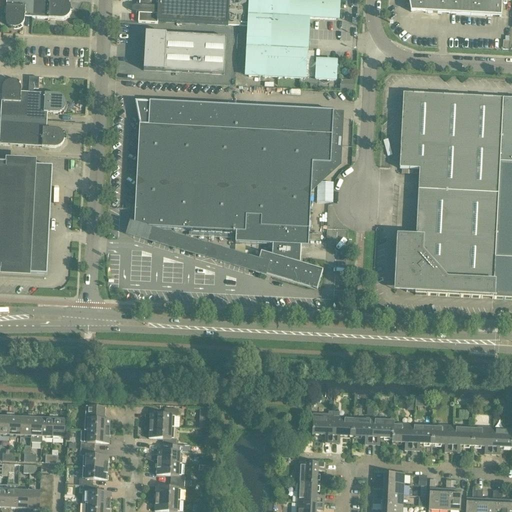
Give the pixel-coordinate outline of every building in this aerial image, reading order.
[(32,14),(32,0),(6,0),(5,20),(6,22),(6,23),(7,24),(8,26),(9,27),(11,28),(13,29),(14,29),(14,26),(22,26),(23,24),(24,23),(24,21),(24,19),(25,14),(32,14)] [(49,0),(32,0),(32,14),(32,18),(61,20),(63,20),(65,19),(66,19),(68,18),(69,16),(70,15),(70,14),(71,12),(71,11),(68,11),(68,4),(67,3),(66,2),(64,1),(63,1),(62,1),(49,0)] [(137,6),(136,14),(139,14),(138,23),(158,24),(158,22),(228,26),(238,27),(248,27),(248,0),(139,0),(139,6),(137,6)] [(247,32),(245,74),(248,77),(261,78),(268,78),(302,80),(305,77),(316,78),(319,81),(322,81),(322,83),(324,83),(327,84),(329,83),(329,82),(332,82),(336,79),(336,75),(337,75),(338,73),(338,71),(338,70),(338,69),(336,69),(336,65),(333,61),(320,61),(317,64),(314,64),(314,52),(308,52),(309,32),(309,19),(336,21),(339,18),(339,0),(248,0),(248,27),(247,32)] [(425,14),(501,18),(502,0),(411,0),(411,13),(425,10),(425,14)] [(224,76),(226,38),(146,34),(144,71),(224,76)] [(337,83),(337,75),(336,75),(336,79),(332,82),(329,82),(329,83),(337,83)] [(29,78),(29,90),(39,90),(39,78),(29,78)] [(5,84),(2,90),(0,119),(27,120),(28,97),(21,97),(21,91),(20,88),(18,84),(12,84),(12,81),(5,84)] [(27,120),(43,121),(44,113),(56,114),(60,114),(63,111),(64,105),(66,105),(64,98),(57,95),(28,94),(28,97),(27,120)] [(418,192),(498,196),(503,100),(403,95),(400,170),(419,171),(418,192)] [(511,100),(503,100),(498,196),(418,192),(416,239),(396,238),(393,295),(511,300),(511,100)] [(323,271),(301,265),(301,247),(308,248),(312,164),(330,165),(333,114),(333,113),(327,112),(149,103),(135,102),(139,125),(134,228),(236,233),(235,244),(272,246),(272,256),(261,253),(255,274),(317,292),(323,271)] [(0,119),(0,127),(0,145),(54,149),(61,146),(64,139),(62,139),(62,133),(59,131),(56,130),(43,129),(43,121),(27,120),(0,119)] [(0,274),(1,274),(1,270),(43,272),(45,231),(48,231),(49,231),(50,210),(49,210),(51,165),(47,165),(33,164),(7,162),(6,167),(0,166),(0,274)] [(86,408),(85,421),(84,423),(83,425),(84,428),(84,430),(84,432),(109,433),(110,421),(104,421),(104,409),(86,408)] [(150,415),(149,428),(171,429),(172,418),(175,418),(178,418),(178,410),(164,410),(164,416),(150,415)] [(122,421),(123,413),(110,413),(110,421),(122,421)] [(0,436),(9,437),(10,414),(7,414),(6,419),(0,418),(0,436)] [(9,437),(20,438),(21,419),(14,419),(14,414),(10,414),(9,437)] [(20,438),(31,438),(32,415),(28,415),(28,420),(21,419),(20,438)] [(31,438),(42,439),(43,420),(36,420),(36,415),(32,415),(31,438)] [(42,439),(52,439),(54,416),(50,416),(49,421),(43,420),(42,439)] [(54,416),(52,439),(64,440),(65,421),(57,421),(58,416),(54,416)] [(325,437),(325,445),(332,445),(333,417),(313,416),(312,437),(325,437)] [(353,418),(333,417),(332,445),(339,445),(340,438),(352,438),(353,418)] [(373,419),(353,418),(352,438),(365,439),(364,446),(372,447),(373,419)] [(393,424),(393,420),(373,419),(372,447),(379,447),(380,440),(392,440),(393,424)] [(393,424),(392,440),(392,444),(405,445),(404,452),(412,453),(413,425),(393,424)] [(419,446),(432,446),(433,426),(413,425),(412,453),(419,453),(419,446)] [(444,454),(452,455),(453,427),(433,426),(432,446),(445,447),(444,454)] [(459,455),(459,447),(472,448),(473,428),(453,427),(452,455),(459,455)] [(171,440),(171,429),(149,428),(149,440),(163,441),(163,447),(172,447),(177,447),(177,446),(177,440),(171,440)] [(484,456),(492,456),(493,429),(473,428),(472,448),(485,449),(484,456)] [(499,457),(499,449),(511,449),(511,429),(493,429),(492,456),(499,457)] [(109,446),(109,433),(84,432),(81,432),(81,443),(81,450),(94,451),(95,445),(109,446)] [(158,452),(157,464),(180,465),(180,454),(186,455),(186,447),(177,446),(177,447),(172,447),(171,453),(158,452)] [(94,456),(94,451),(81,450),(80,457),(86,457),(85,469),(107,470),(108,457),(94,456)] [(179,476),(180,465),(157,464),(157,477),(171,477),(170,483),(184,484),(185,477),(179,476)] [(298,464),(297,484),(317,485),(318,472),(325,473),(326,465),(298,464)] [(83,487),(93,487),(93,481),(107,482),(107,470),(85,469),(84,480),(79,479),(79,487),(83,487)] [(374,485),(403,487),(404,476),(384,475),(384,481),(374,481),(374,485)] [(40,493),(39,511),(38,511),(50,511),(53,477),(41,476),(40,493)] [(405,494),(418,495),(419,479),(406,479),(405,494)] [(428,511),(439,511),(440,492),(435,491),(435,481),(430,481),(428,511)] [(446,492),(440,492),(439,511),(440,511),(449,511),(451,482),(446,482),(446,492)] [(455,492),(456,482),(451,482),(449,511),(465,511),(466,501),(461,501),(461,492),(455,492)] [(156,488),(155,501),(178,502),(179,490),(184,491),(184,484),(170,483),(170,489),(156,488)] [(317,497),(317,485),(297,484),(296,504),(324,505),(324,498),(317,497)] [(403,497),(403,487),(374,485),(373,490),(383,491),(383,496),(403,497)] [(88,494),(87,505),(110,506),(110,494),(96,493),(97,487),(93,487),(83,487),(82,493),(88,494)] [(17,510),(18,492),(7,491),(5,511),(9,511),(10,510),(17,510)] [(466,501),(465,511),(476,511),(477,491),(472,491),(472,501),(466,501)] [(476,511),(486,511),(487,502),(482,501),(482,492),(477,491),(476,511)] [(23,511),(27,511),(28,492),(18,492),(17,510),(24,510),(23,511)] [(39,511),(40,493),(28,492),(27,511),(31,511),(32,511),(39,511)] [(492,502),(487,502),(486,511),(496,511),(498,492),(493,492),(492,502)] [(502,493),(498,492),(496,511),(506,511),(507,503),(502,503),(502,493)] [(402,507),(403,497),(383,496),(383,501),(373,501),(373,506),(402,507)] [(177,511),(178,502),(155,501),(154,511),(177,511)]
